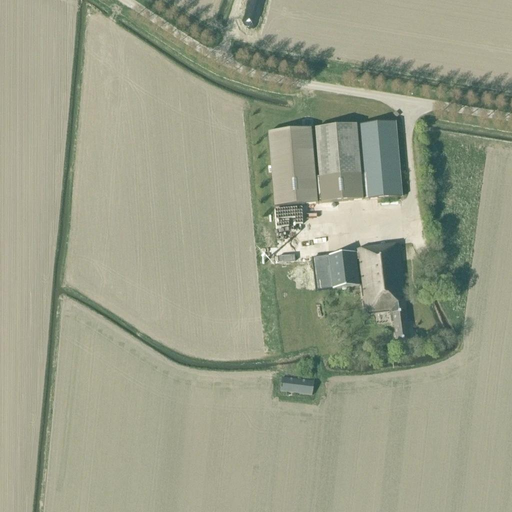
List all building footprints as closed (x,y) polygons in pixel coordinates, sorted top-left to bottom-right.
[(320,179),(315,179),(311,133),(268,136),(275,208),(402,197),(395,123),(358,127),(362,175),(360,175),(356,127),(315,131),(320,179)] [(365,315),(390,312),(390,315),(392,315),(396,342),(409,341),(403,298),(405,297),(398,245),(356,251),(365,315)] [(328,257),(332,290),(359,287),(355,254),(328,257)] [(332,290),(328,257),(311,259),(315,292),(332,290)] [(280,392),(312,397),(314,382),(282,379),(280,392)]
